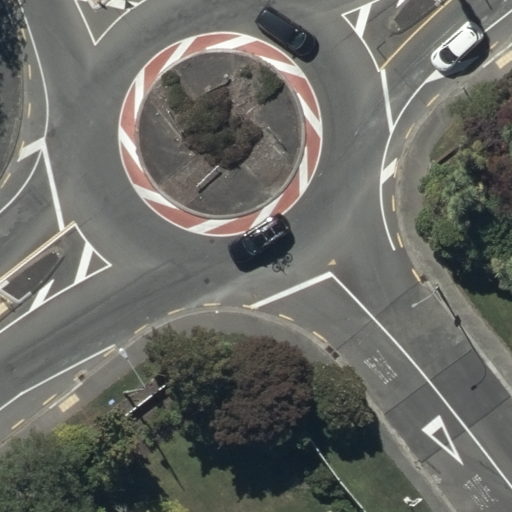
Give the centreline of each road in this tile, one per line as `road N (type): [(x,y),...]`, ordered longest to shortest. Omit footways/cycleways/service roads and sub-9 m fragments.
road 1 (residential): [(297,225),(511,488)]
road 2 (secondary): [(119,208),(91,143),(93,107),(104,73),(153,21)]
road 3 (secondary): [(297,225),(263,245),(224,254),(149,235),(119,208)]
road 4 (secondary): [(153,21),(198,5),(245,7),(289,27),(322,61)]
road 5 (secondary): [(322,61),(337,94),(337,165),(297,225)]
road 6 (secondary): [(119,208),(0,307)]
